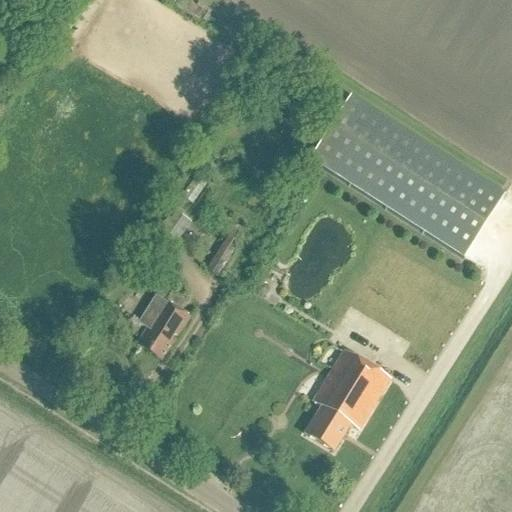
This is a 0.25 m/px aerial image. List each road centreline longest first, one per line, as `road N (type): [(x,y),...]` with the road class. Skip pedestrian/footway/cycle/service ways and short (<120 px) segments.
road 1 (track): [(348,511),(511,257)]
road 2 (unclassified): [(235,511),(0,362)]
